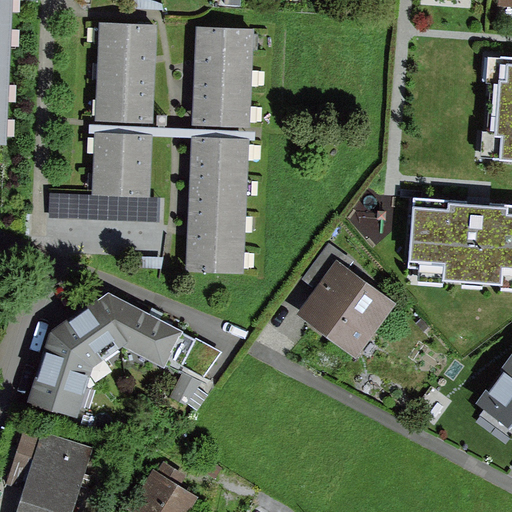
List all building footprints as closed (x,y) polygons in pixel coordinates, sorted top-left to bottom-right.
[(0,0),(0,141),(4,141),(9,0),(0,0)] [(160,8),(160,4),(133,1),(132,0),(131,0),(131,7),(160,8)] [(102,23),(98,119),(142,121),(145,55),(153,55),(154,25),(102,23)] [(206,57),(203,124),(247,126),(251,30),(199,27),(198,57),(206,57)] [(511,52),(487,51),(485,80),(489,81),(486,126),(482,125),(480,153),(492,154),(492,160),(511,161),(511,52)] [(97,133),(95,193),(147,195),(148,166),(140,165),(141,135),(97,133)] [(202,138),(198,240),(190,240),(189,269),(240,271),(247,139),(202,138)] [(444,279),(445,273),(499,277),(499,283),(511,284),(511,199),(412,192),(407,267),(418,268),(417,277),(444,279)] [(50,195),(49,216),(160,220),(161,200),(50,195)] [(335,273),(338,268),(342,271),(350,261),(330,246),(319,261),(335,273)] [(140,257),(140,267),(160,268),(162,259),(140,257)] [(312,303),(319,308),(312,318),(337,336),(348,321),(365,333),(387,304),(342,271),(338,268),(335,273),(312,303)] [(106,297),(53,334),(61,346),(54,351),(52,349),(48,352),(33,398),(72,410),(71,408),(82,374),(84,373),(80,369),(120,340),(178,371),(181,365),(186,368),(180,378),(196,386),(220,353),(147,315),(146,317),(106,297)] [(511,428),(511,354),(476,401),(511,428)] [(22,432),(6,483),(16,486),(20,485),(24,470),(29,470),(15,511),(71,511),(92,447),(42,430),(39,438),(22,432)] [(193,465),(215,479),(222,467),(200,454),(193,465)] [(147,493),(136,510),(140,511),(184,511),(194,497),(170,483),(177,472),(164,464),(163,466),(159,463),(143,491),(147,493)]
